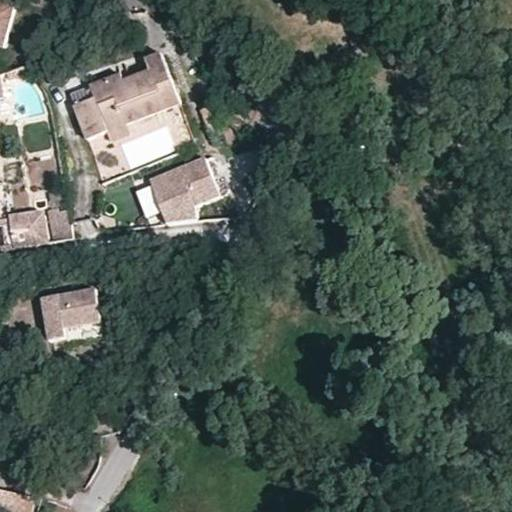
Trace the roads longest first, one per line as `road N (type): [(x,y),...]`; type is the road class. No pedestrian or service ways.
road 1 (residential): [(121,0),(166,14),(236,75),(268,129),(267,187),(259,231),(87,511)]
road 2 (unknown): [(259,231),(0,262)]
